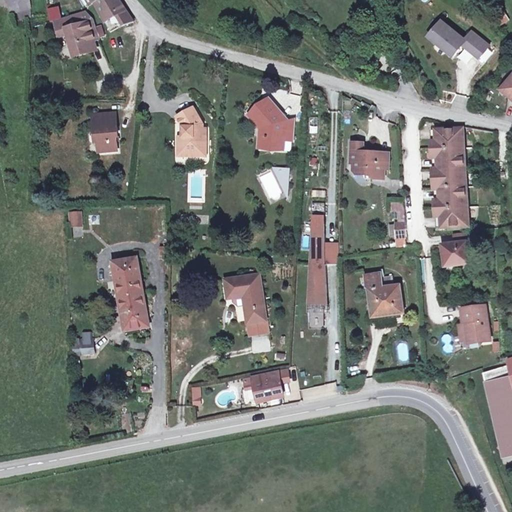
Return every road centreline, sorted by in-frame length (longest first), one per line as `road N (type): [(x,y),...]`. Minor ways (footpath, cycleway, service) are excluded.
road 1 (tertiary): [(0,471),(403,396),(442,419),(486,511)]
road 2 (residential): [(127,0),(175,40),(511,130)]
